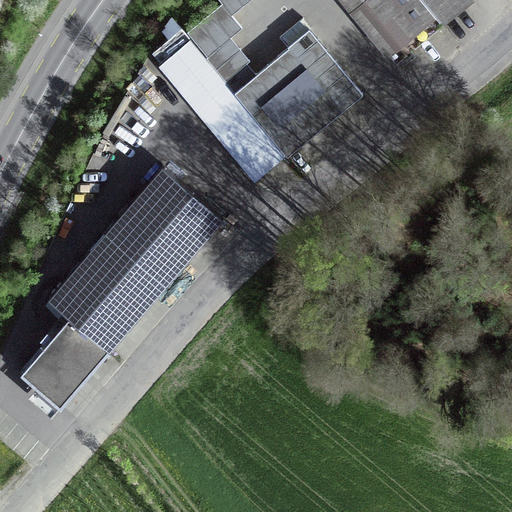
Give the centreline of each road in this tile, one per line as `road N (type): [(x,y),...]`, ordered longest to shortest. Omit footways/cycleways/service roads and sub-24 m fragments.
road 1 (unclassified): [(30,511),(236,275),(511,32)]
road 2 (primary): [(0,175),(103,0)]
